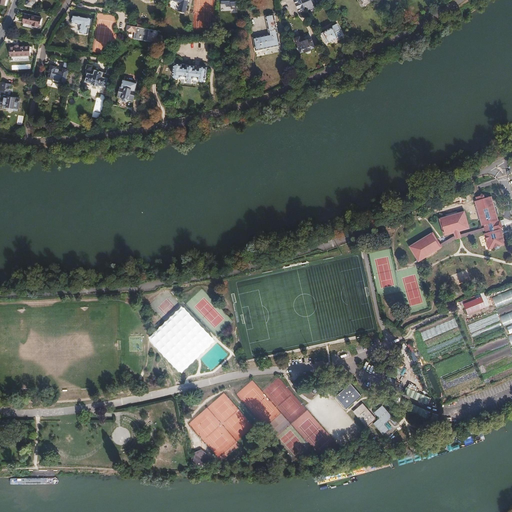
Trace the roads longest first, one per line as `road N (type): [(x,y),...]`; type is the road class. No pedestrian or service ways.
road 1 (residential): [(460,0),(363,55),(229,109),(164,127),(25,143)]
road 2 (residential): [(25,143),(45,39),(67,0)]
